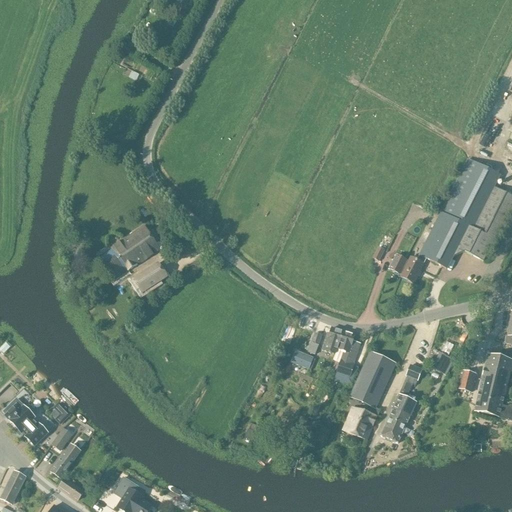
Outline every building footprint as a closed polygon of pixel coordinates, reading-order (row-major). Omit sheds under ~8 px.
[(419,256),(426,260),(446,270),(452,258),(464,253),(483,262),(511,204),(511,197),(494,188),(500,176),(468,160),(419,256)] [(114,281),(160,250),(144,227),(98,258),(114,281)] [(378,248),(373,259),(378,262),(384,251),(378,248)] [(396,256),(389,270),(401,276),(400,278),(413,284),(426,260),(419,256),(416,262),(410,258),(405,268),(404,267),(407,262),(396,256)] [(143,293),(166,278),(157,265),(134,280),(143,293)] [(281,340),(289,344),(296,329),(288,325),(281,340)] [(341,336),(343,332),(332,328),(327,343),(325,342),(322,350),(334,354),(336,349),(337,349),(339,344),(341,336)] [(343,332),(341,336),(339,344),(341,344),(339,350),(344,352),(337,373),(349,377),(353,365),(352,364),(355,355),(349,353),(354,336),(343,332)] [(315,333),(312,342),(318,345),(322,336),(315,333)] [(291,363),(308,370),(311,362),(305,360),(306,356),(296,352),(291,363)] [(369,353),(349,398),(375,409),(395,365),(369,353)] [(442,356),(435,370),(440,373),(447,358),(442,356)] [(477,399),(502,405),(504,396),(509,397),(511,390),(506,388),(511,362),(511,361),(488,356),(477,399)] [(411,366),(392,411),(409,419),(416,404),(412,402),(407,400),(410,394),(409,394),(412,386),(414,387),(417,382),(418,382),(423,371),(411,366)] [(470,393),(475,375),(463,372),(459,390),(470,393)] [(44,411),(23,389),(0,411),(0,412),(18,431),(17,432),(20,435),(23,432),(27,436),(25,438),(34,447),(55,427),(42,413),(44,411)] [(502,405),(477,399),(474,412),(500,418),(500,420),(510,422),(511,421),(511,409),(509,407),(507,408),(501,407),(502,405)] [(352,408),(343,431),(367,441),(380,411),(372,408),(369,415),(352,408)] [(60,416),(56,420),(60,425),(70,415),(65,411),(60,416)] [(392,411),(380,436),(397,444),(409,419),(392,411)] [(63,430),(51,446),(60,452),(71,436),(63,430)] [(248,430),(245,439),(255,443),(258,434),(257,434),(249,431),(248,430)] [(70,444),(60,459),(59,459),(50,472),(61,480),(81,452),(70,444)] [(12,506),(26,478),(14,473),(0,500),(12,506)] [(124,479),(115,492),(125,499),(120,508),(126,511),(144,511),(149,504),(143,500),(143,499),(141,498),(145,492),(135,486),(124,479)] [(78,501),(84,493),(65,480),(59,488),(78,501)]
